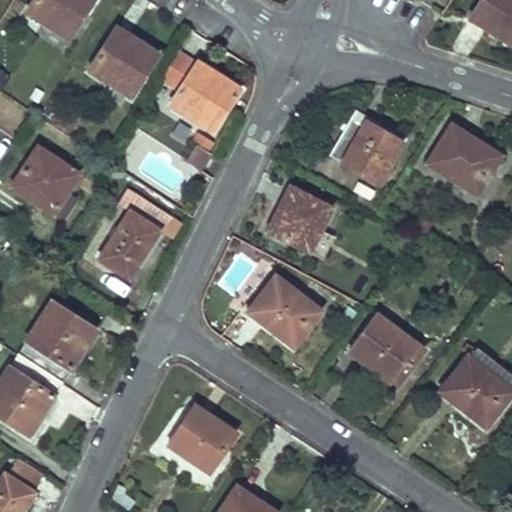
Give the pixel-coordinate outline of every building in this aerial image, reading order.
[(91,0),(32,0),(26,10),(68,37),(91,0)] [(511,0),(480,0),(478,4),(511,26),(511,0)] [(511,26),(478,4),(469,17),(511,46),(511,26)] [(156,53),(116,27),(107,41),(147,67),(156,53)] [(147,67),(107,41),(88,69),(129,95),(147,67)] [(210,70),(198,61),(188,75),(201,84),(210,70)] [(238,88),(210,70),(201,84),(188,75),(169,102),(210,130),(238,88)] [(50,93),(36,84),(26,99),(41,108),(50,93)] [(369,117),(354,108),(329,154),(379,183),(399,147),(374,133),(377,128),(366,122),(369,117)] [(498,154),(450,122),(442,135),(490,167),(498,154)] [(401,142),(377,128),(374,133),(399,147),(401,142)] [(490,167),(442,135),(425,162),(473,193),(490,167)] [(211,152),(196,142),(184,159),(199,169),(211,152)] [(77,172),(37,146),(10,185),(52,211),(77,172)] [(305,194),(289,185),(265,231),(281,239),(305,194)] [(330,208),(305,194),(281,239),(307,252),(330,208)] [(158,229),(129,210),(97,255),(127,276),(158,229)] [(418,213),(410,225),(422,232),(430,220),(418,213)] [(319,311),(274,275),(257,297),(246,310),(252,314),(262,301),(272,309),(261,322),(292,345),(319,311)] [(95,328),(51,299),(16,353),(60,382),(95,328)] [(272,309),(262,301),(252,314),(261,322),(272,309)] [(423,349),(375,314),(358,337),(405,372),(423,349)] [(405,372),(358,337),(349,350),(395,385),(405,372)] [(60,382),(16,353),(0,376),(0,416),(26,434),(60,382)] [(511,390),(467,354),(439,390),(485,425),(511,390)] [(234,432),(193,404),(185,417),(226,444),(234,432)] [(226,444),(185,417),(167,444),(207,471),(226,444)] [(20,511),(35,490),(5,471),(0,478),(0,511),(20,511)] [(249,511),(259,500),(236,485),(217,511),(249,511)] [(276,511),(259,500),(249,511),(276,511)]
